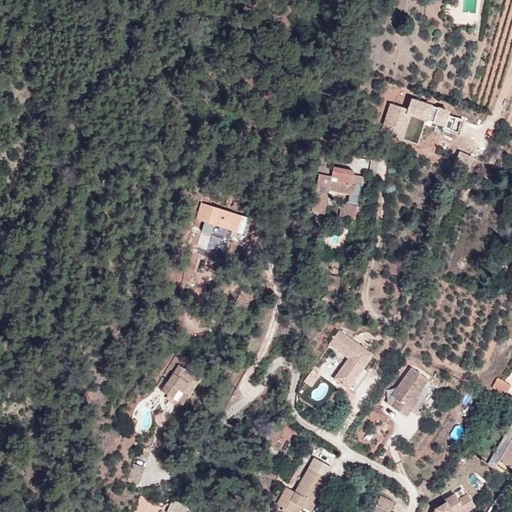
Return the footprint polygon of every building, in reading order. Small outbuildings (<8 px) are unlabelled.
[(375,20),(365,18),(363,31),(372,33),(375,20)] [(407,108),(390,103),(382,131),(405,138),(410,116),(425,121),(432,105),(410,97),(407,108)] [(461,151),(456,164),(470,170),(476,157),(461,151)] [(353,160),(344,157),(343,164),(351,166),(353,160)] [(337,167),(334,175),(322,172),(313,208),(323,211),(329,187),(348,193),(343,212),(354,215),(363,182),(356,180),(358,173),(337,167)] [(240,225),(246,208),(199,193),(194,210),(240,225)] [(326,275),(336,278),(339,267),(324,264),(322,275),(326,275)] [(326,275),(324,285),(334,287),(336,278),(326,275)] [(225,308),(238,315),(249,295),(239,289),(236,296),(233,294),(225,308)] [(257,299),(249,295),(238,315),(246,319),(257,299)] [(372,354),(341,327),(328,346),(347,359),(334,378),(350,390),(372,354)] [(185,351),(173,344),(158,368),(163,372),(156,384),(177,398),(196,371),(179,360),(185,351)] [(425,374),(406,360),(386,390),(392,393),(386,400),(401,411),(410,399),(411,399),(416,392),(413,391),(425,374)] [(507,379),(493,370),(487,381),(501,388),(507,379)] [(511,423),(494,453),(511,463),(511,423)] [(129,480),(140,483),(145,467),(134,463),(129,480)] [(321,471),(305,463),(291,490),(281,485),(272,503),(289,511),(294,511),(297,505),(307,510),(312,500),(307,497),(321,471)] [(145,511),(161,498),(137,486),(126,511),(145,511)] [(386,511),(388,502),(380,501),(383,489),(368,486),(364,510),(351,508),(350,511),(386,511)] [(453,492),(450,486),(441,492),(442,495),(429,502),(429,503),(425,511),(443,511),(449,508),(449,510),(460,504),(461,506),(471,501),(463,486),(453,492)] [(168,511),(187,511),(189,509),(174,501),(168,511)]
